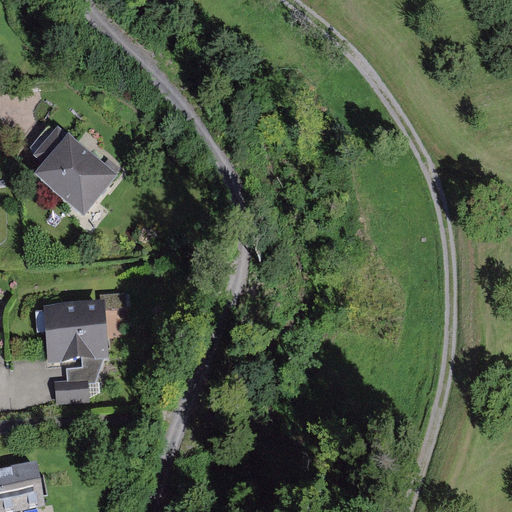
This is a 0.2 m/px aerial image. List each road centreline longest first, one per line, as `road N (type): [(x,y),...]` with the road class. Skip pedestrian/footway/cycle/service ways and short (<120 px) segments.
road 1 (track): [(287,0),(322,27),(408,136),(442,264),(431,392),(394,511)]
road 2 (track): [(82,0),(92,41),(202,174),(226,289),(209,399),(177,511)]
